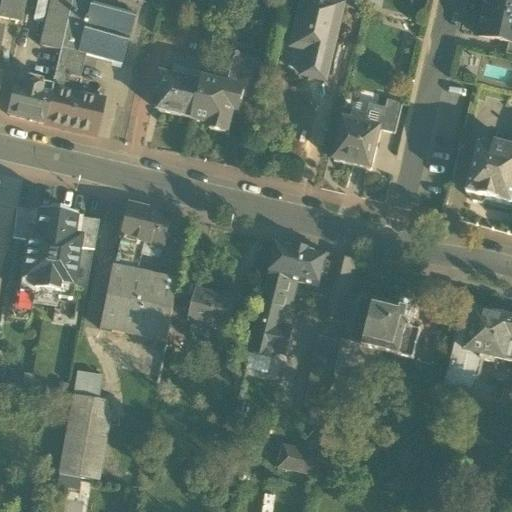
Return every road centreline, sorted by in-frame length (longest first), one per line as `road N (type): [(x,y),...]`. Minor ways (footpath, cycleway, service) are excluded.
road 1 (tertiary): [(0,146),(392,238)]
road 2 (residential): [(392,238),(450,0)]
road 3 (tertiary): [(392,238),(511,269)]
